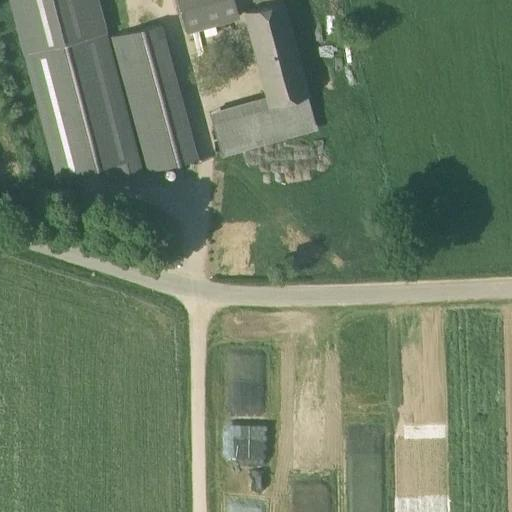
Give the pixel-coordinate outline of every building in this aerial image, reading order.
[(98,0),(8,0),(23,53),(107,31),(98,0)] [(173,0),(179,30),(233,18),(229,0),(173,0)] [(307,94),(282,0),(280,0),(246,9),(267,95),(209,112),(220,155),(317,127),(316,123),(315,123),(307,94)] [(161,24),(110,36),(149,171),(196,159),(161,24)] [(105,32),(25,53),(57,178),(113,164),(117,179),(141,173),(105,32)]
